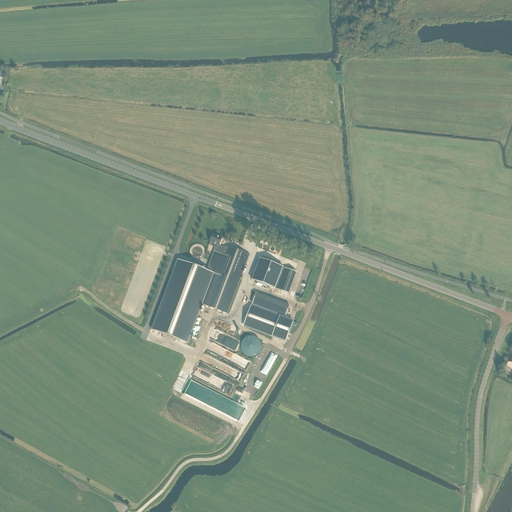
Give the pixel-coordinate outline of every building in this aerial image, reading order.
[(216,248),(214,251),(215,252),(208,271),(179,261),(153,329),(153,330),(187,342),(211,277),(213,273),(216,274),(214,278),(204,305),(227,314),(250,255),(226,246),(225,248),(219,246),(222,238),(213,235),(210,242),(214,244),(213,247),(216,248)] [(268,250),(270,244),(261,241),(259,247),(268,250)] [(284,268),(259,259),(251,280),(276,289),(284,268)] [(288,293),(296,272),(284,268),(276,289),(288,293)] [(252,304),(285,317),(290,306),(256,293),(252,304)] [(244,326),(286,341),(294,322),(251,306),(244,326)] [(251,357),(252,357),(253,357),(254,356),(255,356),(256,355),(257,354),(258,353),(259,352),(259,351),(260,350),(260,348),(260,347),(260,346),(260,344),(260,343),(259,342),(258,341),(258,340),(257,339),(256,338),(254,338),(253,337),(252,337),(251,337),(249,337),(248,337),(246,338),(245,338),(244,339),(243,340),(242,341),(241,342),(241,343),(240,345),(240,348),(241,351),(242,353),(244,355),(246,356),(248,357),(249,357),(251,357)]
